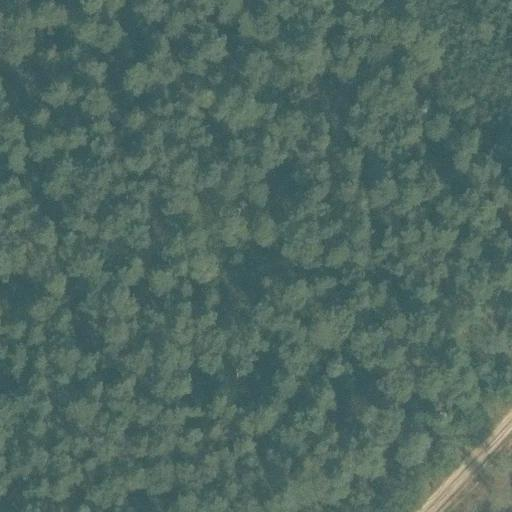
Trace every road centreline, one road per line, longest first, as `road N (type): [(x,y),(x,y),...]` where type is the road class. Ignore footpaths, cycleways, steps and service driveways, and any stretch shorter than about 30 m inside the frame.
road 1 (track): [(0,461),(30,454),(154,466),(194,447),(391,323),(434,264),(511,198)]
road 2 (track): [(420,511),(511,413)]
